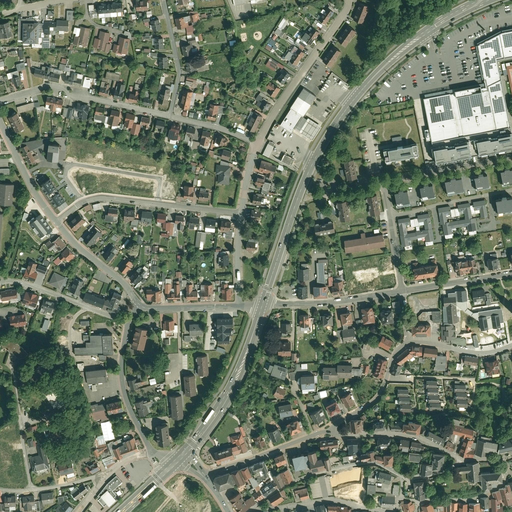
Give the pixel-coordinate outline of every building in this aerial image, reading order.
[(147,10),(146,0),(141,0),(136,1),(137,13),(138,13),(138,15),(144,14),(144,11),(147,10)] [(122,2),(98,4),(98,8),(99,13),(123,12),(122,2)] [(367,6),(358,2),(352,19),(361,23),(367,6)] [(317,20),(324,24),(333,11),(326,7),(317,20)] [(196,14),(189,15),(190,23),(199,21),(197,14),(196,14)] [(182,16),(174,17),(176,28),(182,27),(182,28),(186,27),(187,33),(194,31),(193,25),(188,26),(187,21),(184,22),(183,21),(182,16)] [(292,22),(282,16),(278,22),(282,25),(284,21),(290,25),(292,22)] [(34,21),(34,18),(18,18),(18,40),(23,40),(23,47),(55,47),(55,30),(68,30),(69,22),(69,20),(66,20),(56,19),(56,21),(45,21),(44,23),(39,22),(39,21),(34,21)] [(161,29),(159,18),(151,20),(153,30),(161,29)] [(0,38),(12,35),(9,21),(0,23),(0,24),(0,25),(0,38)] [(355,31),(346,25),(335,39),(344,45),(355,31)] [(87,46),(90,28),(80,26),(78,35),(74,35),(72,45),(73,45),(78,46),(79,44),(87,46)] [(424,95),(432,144),(510,128),(501,77),(498,56),(511,53),(511,26),(502,29),(478,42),(485,81),(486,84),(424,95)] [(309,45),(318,32),(314,29),(311,27),(302,40),(309,45)] [(283,33),(277,29),(274,33),(280,38),(283,33)] [(111,33),(100,30),(98,38),(95,37),(92,47),(96,48),(96,49),(102,50),(102,51),(109,53),(111,44),(108,43),(111,33)] [(125,31),(123,37),(130,39),(132,39),(131,32),(129,32),(127,32),(125,31)] [(127,54),(130,39),(123,37),(119,36),(118,44),(114,43),(113,51),(127,54)] [(164,48),(163,37),(151,38),(152,42),(155,42),(156,48),(164,48)] [(298,41),(295,46),(301,50),(305,45),(298,41)] [(191,44),(182,46),(184,56),(193,54),(192,51),(197,50),(196,47),(192,48),(191,44)] [(295,66),(304,52),(301,50),(295,46),(292,45),(288,51),(292,54),(288,61),(295,65),(295,66)] [(340,52),(330,45),(321,60),(330,66),(340,52)] [(168,67),(167,55),(159,56),(159,67),(168,67)] [(280,74),(283,70),(278,66),(279,64),(271,58),(266,66),(275,72),(276,71),(280,74)] [(195,60),(185,62),(187,72),(197,70),(195,60)] [(18,70),(18,71),(25,69),(25,65),(24,63),(24,62),(16,64),(17,70),(18,70)] [(503,75),(508,74),(511,97),(511,96),(511,79),(511,71),(511,70),(511,64),(509,65),(509,62),(501,63),(503,75)] [(60,63),(59,69),(61,70),(66,71),(70,72),(70,71),(71,66),(60,63)] [(33,75),(59,81),(61,70),(59,69),(51,67),(51,66),(46,65),(46,66),(42,65),(41,69),(35,68),(33,75)] [(254,71),(249,68),(244,77),(248,80),(254,71)] [(8,79),(11,78),(19,75),(18,71),(18,70),(17,70),(6,73),(8,79)] [(280,74),(277,78),(284,83),(291,75),(284,70),(283,70),(280,74)] [(70,72),(66,71),(64,83),(82,87),(85,77),(85,76),(77,74),(78,73),(70,71),(70,72)] [(102,77),(99,94),(110,96),(113,80),(119,81),(120,74),(106,71),(105,78),(102,77)] [(22,84),(19,75),(11,78),(12,84),(14,83),(15,86),(22,84)] [(315,76),(311,82),(321,89),(325,82),(315,76)] [(92,78),(85,77),(82,87),(89,88),(92,78)] [(228,92),(234,94),(235,89),(238,90),(241,81),(230,85),(228,92)] [(268,93),(275,98),(281,88),(270,81),(267,86),(266,85),(263,89),(264,90),(268,93)] [(115,89),(113,97),(122,99),(124,91),(123,91),(125,84),(118,82),(117,90),(115,89)] [(130,92),(128,101),(137,102),(140,88),(138,88),(139,85),(135,84),(133,93),(130,92)] [(266,95),(268,93),(264,90),(263,89),(258,86),(256,88),(261,92),(261,91),(266,95)] [(168,104),(171,89),(163,87),(162,87),(161,91),(158,102),(168,104)] [(316,97),(302,88),(289,108),(290,109),(279,125),(291,133),(293,129),(298,132),(306,120),(302,117),(316,97)] [(193,92),(183,89),(179,107),(189,110),(191,100),(194,101),(196,93),(193,92)] [(145,96),(143,104),(151,106),(153,98),(152,98),(153,94),(150,93),(150,92),(145,91),(144,96),(145,96)] [(265,100),(266,99),(259,94),(255,99),(258,101),(256,104),(266,111),(271,103),(265,100)] [(64,100),(47,96),(44,108),(49,109),(49,110),(56,111),(57,107),(62,108),(64,100)] [(33,102),(16,107),(18,114),(35,109),(33,102)] [(90,105),(77,102),(77,105),(75,107),(73,114),(74,116),(78,117),(78,118),(85,120),(87,114),(88,114),(90,105)] [(219,106),(217,112),(224,114),(226,107),(223,107),(224,103),(220,102),(219,106)] [(219,104),(210,103),(208,114),(206,113),(205,118),(207,118),(216,120),(217,112),(219,106),(219,104)] [(105,108),(96,105),(94,113),(96,114),(104,115),(105,108)] [(108,116),(107,123),(118,125),(119,118),(118,117),(120,111),(111,109),(110,115),(109,115),(108,116)] [(17,112),(8,117),(15,132),(25,127),(17,112)] [(135,114),(126,112),(124,120),(125,121),(124,125),(132,127),(135,114)] [(256,129),(262,116),(253,112),(245,129),(253,133),(255,128),(256,129)] [(104,115),(96,114),(95,119),(101,120),(101,124),(104,125),(104,122),(106,116),(104,115)] [(150,117),(142,116),(140,124),(144,125),(144,127),(148,128),(150,117)] [(307,118),(306,120),(298,132),(311,141),(320,127),(307,118)] [(166,121),(157,120),(155,127),(159,128),(159,130),(164,131),(166,121)] [(181,125),(172,123),(170,130),(173,131),(171,138),(177,139),(180,140),(181,135),(178,135),(178,132),(179,132),(181,125)] [(196,128),(187,126),(184,140),(189,142),(189,140),(193,141),(196,128)] [(212,132),(202,130),(201,138),(200,142),(200,143),(206,145),(208,145),(210,140),(211,140),(212,132)] [(226,137),(219,135),(218,137),(216,136),(214,141),(223,145),(224,144),(226,145),(228,139),(226,138),(226,137)] [(511,135),(476,142),(479,155),(511,149),(511,135)] [(28,144),(31,151),(42,146),(43,144),(42,138),(19,143),(21,147),(28,144)] [(259,152),(267,157),(274,143),(266,139),(259,152)] [(399,148),(402,147),(401,139),(391,141),(392,147),(398,146),(399,148)] [(191,149),(194,149),(198,149),(198,147),(199,142),(193,141),(191,146),(190,146),(191,149)] [(468,143),(432,150),(435,164),(470,157),(468,143)] [(28,144),(21,147),(28,164),(38,159),(36,154),(33,156),(31,151),(28,144)] [(49,144),(47,161),(58,161),(59,144),(49,144)] [(399,148),(384,151),(387,163),(419,156),(417,145),(402,147),(399,148)] [(220,158),(227,160),(230,150),(223,148),(223,150),(220,150),(218,154),(221,155),(220,158)] [(219,159),(220,157),(213,155),(214,151),(210,150),(208,156),(219,159)] [(284,154),(281,160),(291,165),(294,159),(284,154)] [(356,178),(352,158),(343,160),(346,180),(356,178)] [(260,160),(257,170),(265,172),(264,176),(272,178),(275,166),(270,164),(271,163),(260,160)] [(228,184),(230,166),(228,165),(220,164),(216,164),(215,174),(218,174),(217,183),(228,184)] [(511,184),(511,169),(510,170),(510,169),(505,169),(506,171),(501,171),(503,186),(511,184)] [(491,188),(488,174),(484,175),(484,174),(479,174),(480,175),(475,176),(477,191),(491,188)] [(256,184),(256,186),(266,188),(266,187),(271,187),(272,182),(263,181),(264,178),(255,176),(254,184),(256,184)] [(50,178),(41,185),(56,207),(65,200),(50,178)] [(465,192),(462,178),(456,179),(455,178),(450,179),(450,180),(445,181),(448,195),(465,192)] [(14,183),(0,181),(0,203),(12,204),(14,183)] [(436,198),(433,184),(429,185),(429,183),(425,184),(425,185),(420,186),(423,201),(436,198)] [(184,190),(183,198),(194,199),(194,191),(194,186),(184,185),(184,190)] [(200,188),(199,199),(209,201),(210,192),(206,192),(206,189),(200,188)] [(410,205),(408,191),(404,191),(404,190),(399,191),(399,192),(395,193),(397,207),(410,205)] [(253,193),(251,203),(265,206),(266,196),(261,195),(261,194),(253,193)] [(379,213),(375,193),(366,195),(369,215),(379,213)] [(511,212),(511,198),(508,200),(507,198),(502,198),(503,200),(496,201),(499,215),(511,212)] [(349,219),(346,199),(336,200),(339,220),(349,219)] [(484,200),(473,202),(473,205),(474,210),(480,210),(480,213),(481,217),(487,217),(484,200)] [(89,204),(83,207),(86,212),(91,210),(89,204)] [(451,214),(450,210),(450,207),(438,208),(441,225),(442,225),(444,236),(445,235),(452,234),(452,229),(467,226),(468,232),(476,231),(474,218),(472,219),(471,214),(470,206),(470,204),(458,205),(459,209),(459,211),(465,211),(466,220),(447,223),(446,215),(451,214)] [(473,205),(470,206),(471,214),(480,213),(480,210),(474,210),(473,205)] [(118,208),(108,207),(108,214),(108,215),(113,215),(117,216),(118,208)] [(253,209),(251,209),(249,217),(259,218),(260,210),(258,210),(258,209),(253,208),(253,209)] [(131,221),(133,221),(134,220),(135,210),(125,209),(124,221),(131,221)] [(451,214),(451,217),(460,216),(459,211),(459,209),(450,210),(451,214)] [(153,212),(142,211),(141,220),(141,221),(152,222),(153,212)] [(163,222),(166,222),(166,213),(158,212),(157,221),(163,222)] [(78,213),(67,223),(74,231),(85,221),(78,213)] [(410,224),(409,220),(409,218),(398,219),(402,246),(405,246),(409,246),(408,240),(417,239),(417,238),(425,237),(426,242),(433,241),(434,240),(430,213),(417,215),(418,218),(418,223),(423,222),(424,230),(416,231),(416,232),(407,233),(406,225),(410,224)] [(198,218),(189,217),(187,229),(192,230),(193,226),(197,227),(198,218)] [(214,229),(215,220),(205,218),(204,228),(214,229)] [(410,224),(410,227),(419,226),(418,223),(418,218),(409,220),(410,224)] [(230,221),(220,220),(219,229),(225,230),(229,230),(229,229),(230,221)] [(332,221),(312,225),(314,234),(334,231),(332,221)] [(170,230),(170,223),(166,222),(163,222),(162,229),(167,230),(170,230)] [(172,227),(176,227),(177,223),(175,223),(170,223),(170,230),(167,230),(167,234),(169,234),(169,236),(171,236),(172,227)] [(100,237),(103,234),(92,224),(92,225),(88,229),(90,231),(83,239),(90,246),(92,244),(93,244),(97,240),(96,240),(99,236),(100,237)] [(57,234),(50,227),(42,234),(44,237),(47,235),(51,239),(57,234)] [(347,253),(385,247),(383,235),(366,238),(366,234),(361,235),(362,238),(345,241),(347,253)] [(66,244),(59,236),(51,242),(49,240),(45,243),(51,250),(55,247),(58,251),(66,244)] [(255,242),(246,241),(245,249),(254,250),(255,242)] [(111,245),(102,256),(110,261),(116,253),(113,251),(115,248),(111,245)] [(75,255),(67,247),(58,256),(58,257),(62,260),(63,260),(65,257),(70,261),(75,255)] [(474,261),(473,258),(469,258),(468,256),(463,257),(462,251),(458,252),(459,257),(460,260),(454,261),(456,274),(476,271),(475,268),(477,267),(476,261),(474,261)] [(217,264),(227,264),(227,254),(219,254),(217,254),(217,258),(217,264)] [(62,260),(58,257),(53,262),(57,266),(58,265),(63,270),(68,265),(63,260),(62,260)] [(487,269),(496,268),(496,264),(498,264),(497,257),(486,259),(487,269)] [(125,261),(118,269),(125,274),(134,264),(130,261),(127,258),(125,261)] [(413,278),(438,274),(436,262),(435,262),(435,259),(430,260),(430,263),(417,266),(416,262),(411,263),(412,266),(411,266),(413,278)] [(29,261),(24,277),(34,281),(37,272),(35,272),(37,263),(29,261)] [(316,262),(316,285),(324,285),(325,285),(325,287),(332,285),(331,280),(333,279),(332,276),(327,277),(327,273),(324,274),(323,262),(318,262),(316,262)] [(47,268),(38,265),(36,271),(45,274),(47,268)] [(139,267),(129,278),(136,284),(143,276),(144,276),(148,273),(142,267),(141,269),(139,267)] [(297,280),(301,280),(308,279),(308,268),(297,268),(297,280)] [(54,272),(49,283),(60,288),(62,285),(65,278),(54,272)] [(379,287),(377,276),(349,281),(350,282),(347,283),(349,291),(351,291),(351,292),(379,287)] [(70,291),(79,294),(84,281),(75,277),(71,286),(70,291)] [(174,278),(171,279),(171,283),(171,288),(175,288),(175,283),(180,283),(180,288),(182,288),(182,287),(182,280),(182,278),(181,278),(179,278),(179,281),(174,281),(174,278)] [(296,286),(296,297),(306,297),(306,286),(301,286),(301,280),(297,280),(296,280),(297,286),(296,286)] [(330,286),(332,296),(341,294),(340,286),(342,286),(341,280),(333,282),(334,286),(330,286)] [(167,295),(167,301),(180,301),(180,288),(180,283),(175,283),(175,288),(175,292),(172,292),(171,288),(171,283),(166,283),(165,283),(165,288),(165,295),(167,295)] [(220,284),(221,299),(231,299),(230,287),(226,288),(226,283),(220,284)] [(196,297),(198,297),(198,290),(191,290),(191,284),(186,284),(186,287),(186,299),(196,299),(196,297)] [(198,290),(198,297),(200,297),(200,299),(209,299),(209,293),(212,293),(212,284),(200,284),(201,290),(198,290)] [(312,298),(326,297),(325,287),(325,285),(324,285),(316,285),(312,285),(312,298)] [(483,288),(470,290),(472,302),(473,302),(474,305),(478,304),(478,301),(485,300),(483,288)] [(17,289),(0,291),(1,294),(2,301),(18,299),(18,297),(17,291),(17,289)] [(162,296),(162,290),(153,290),(153,289),(147,289),(147,297),(152,297),(152,301),(161,300),(161,296),(162,296)] [(86,290),(82,301),(115,314),(123,294),(114,291),(111,299),(86,290)] [(447,294),(447,297),(455,296),(456,301),(466,301),(466,290),(454,291),(454,292),(447,294)] [(28,292),(26,291),(23,300),(22,303),(35,308),(36,305),(39,296),(37,295),(37,294),(29,291),(28,292)] [(447,297),(443,297),(443,306),(441,306),(442,323),(451,323),(456,322),(458,321),(457,317),(456,317),(456,312),(457,311),(457,306),(456,306),(456,305),(456,301),(455,296),(447,297)] [(46,300),(44,299),(41,307),(47,309),(46,311),(51,313),(54,303),(52,302),(53,302),(47,299),(46,300)] [(398,301),(391,302),(393,313),(400,312),(398,301)] [(466,301),(456,301),(456,305),(479,322),(478,312),(472,313),(467,309),(466,301)] [(371,306),(359,308),(361,324),(364,323),(364,324),(372,323),(372,322),(374,322),(371,306)] [(393,322),(390,308),(378,310),(380,324),(393,322)] [(479,322),(481,331),(500,328),(499,323),(503,323),(501,308),(478,312),(479,322)] [(339,312),(341,324),(345,323),(351,322),(349,311),(339,312)] [(416,317),(416,322),(422,322),(425,322),(425,316),(426,314),(431,314),(431,322),(440,322),(440,311),(421,312),(416,317)] [(25,314),(10,316),(12,328),(27,326),(25,314)] [(330,314),(321,314),(321,315),(318,315),(318,319),(321,318),(321,325),(331,324),(330,314)] [(307,315),(298,315),(298,327),(308,327),(308,323),(310,323),(309,317),(307,317),(307,315)] [(233,326),(233,318),(217,319),(217,342),(230,342),(230,335),(232,335),(231,326),(233,326)] [(163,323),(164,329),(165,329),(165,333),(174,333),(174,329),(174,325),(174,319),(165,320),(165,323),(163,323)] [(50,323),(46,322),(42,332),(47,334),(50,323)] [(201,333),(201,322),(190,322),(190,333),(201,333)] [(430,335),(429,323),(422,323),(422,322),(416,322),(416,324),(409,324),(410,335),(413,335),(413,336),(425,336),(425,335),(430,335)] [(290,323),(281,323),(281,336),(286,336),(286,333),(290,333),(290,323)] [(342,329),(332,331),(333,341),(336,341),(336,344),(342,343),(343,344),(355,342),(353,327),(346,329),(345,323),(341,324),(342,329)] [(442,323),(442,326),(440,327),(440,341),(445,341),(445,342),(453,342),(453,339),(455,339),(455,336),(455,335),(452,335),(452,332),(454,332),(454,327),(452,327),(452,326),(451,326),(451,323),(442,323)] [(144,350),(148,329),(136,326),(131,347),(144,350)] [(6,352),(9,351),(5,364),(10,369),(21,365),(22,360),(29,354),(18,341),(17,342),(13,339),(14,338),(10,333),(0,341),(0,350),(1,352),(5,350),(6,352)] [(114,353),(113,333),(90,335),(90,336),(83,336),(83,339),(91,339),(91,342),(86,342),(86,348),(74,348),(75,355),(99,354),(99,359),(107,358),(107,354),(114,353)] [(387,350),(392,341),(381,335),(379,334),(375,341),(377,342),(376,344),(387,350)] [(457,336),(455,336),(455,339),(453,339),(453,342),(453,343),(463,346),(467,346),(467,340),(464,338),(457,338),(457,336)] [(290,353),(290,341),(276,341),(276,356),(290,355),(290,360),(294,360),(294,353),(290,353)] [(421,347),(412,346),(405,349),(411,355),(413,356),(413,357),(416,358),(416,356),(417,356),(417,359),(420,359),(420,356),(421,348),(421,347)] [(435,356),(436,350),(423,347),(423,348),(421,348),(420,356),(422,357),(435,359),(435,356)] [(411,355),(405,349),(397,357),(396,358),(394,361),(400,366),(408,359),(410,360),(413,358),(411,355)] [(197,374),(207,374),(206,355),(195,355),(197,374)] [(444,372),(445,357),(435,356),(435,359),(434,368),(433,367),(433,371),(444,372)] [(477,358),(464,356),(464,358),(461,357),(459,365),(455,365),(454,372),(459,373),(460,371),(461,371),(462,366),(471,367),(471,370),(475,370),(477,358)] [(382,379),(386,361),(377,358),(373,376),(382,379)] [(497,360),(484,362),(486,376),(499,374),(497,360)] [(42,362),(29,372),(37,381),(49,371),(42,362)] [(284,378),(287,369),(273,364),(270,374),(284,378)] [(351,365),(336,364),(336,367),(322,366),(321,379),(336,380),(336,377),(350,378),(350,376),(351,369),(351,365)] [(393,364),(390,375),(398,376),(401,366),(393,364)] [(108,382),(106,369),(85,371),(87,384),(108,382)] [(313,376),(313,374),(299,375),(299,377),(297,377),(296,380),(296,383),(299,383),(300,392),(313,391),(313,384),(317,383),(316,375),(313,376)] [(183,395),(194,394),(193,375),(182,375),(183,395)] [(140,377),(128,380),(131,391),(139,389),(138,385),(145,384),(144,379),(141,380),(140,377)] [(66,401),(55,384),(50,387),(48,384),(44,386),(47,390),(45,391),(49,396),(47,397),(50,402),(52,401),(55,405),(57,403),(59,405),(66,401)] [(285,390),(276,386),(272,395),(281,399),(285,390)] [(345,408),(354,403),(352,401),(354,400),(351,394),(349,395),(348,393),(339,397),(345,408)] [(269,404),(270,401),(256,394),(255,397),(269,404)] [(172,418),(182,417),(180,395),(171,395),(172,418)] [(151,397),(135,402),(140,417),(149,414),(146,405),(153,403),(151,397)] [(124,410),(122,400),(106,403),(109,414),(124,410)] [(330,415),(340,410),(334,400),(324,405),(330,415)] [(467,408),(467,400),(465,400),(456,400),(456,407),(458,407),(458,412),(463,413),(464,408),(467,408)] [(313,405),(316,411),(320,409),(321,408),(318,401),(311,402),(312,406),(313,405)] [(277,405),(279,417),(291,414),(289,402),(277,405)] [(107,419),(103,404),(97,405),(97,404),(90,405),(92,416),(95,420),(101,419),(101,420),(107,419)] [(313,423),(324,419),(320,409),(316,411),(309,413),(313,423)] [(448,431),(470,436),(472,428),(463,425),(463,423),(463,420),(463,419),(451,416),(449,425),(448,431)] [(284,423),(282,417),(276,419),(279,425),(284,423)] [(290,434),(301,430),(299,425),(301,425),(299,420),(297,420),(296,418),(285,423),(290,434)] [(372,431),(384,430),(383,419),(382,419),(382,418),(378,419),(371,420),(372,431)] [(350,420),(350,422),(349,422),(350,432),(361,431),(360,419),(350,420)] [(400,431),(418,434),(419,427),(420,422),(406,419),(406,422),(401,421),(401,424),(400,431)] [(61,421),(49,426),(53,436),(65,430),(61,421)] [(246,421),(240,424),(244,432),(247,431),(246,429),(249,428),(246,421)] [(401,424),(400,424),(401,422),(390,421),(389,423),(386,423),(386,430),(399,431),(400,431),(401,424)] [(110,422),(101,424),(105,440),(114,438),(110,422)] [(156,425),(158,444),(170,443),(168,424),(156,425)] [(422,436),(426,428),(420,425),(419,427),(418,434),(422,436)] [(267,431),(272,442),(280,438),(278,434),(280,434),(277,428),(276,428),(275,427),(267,431)] [(424,437),(442,446),(447,437),(448,435),(443,432),(441,436),(428,430),(424,437)] [(492,452),(494,440),(490,440),(491,434),(480,432),(479,438),(476,438),(475,440),(475,444),(473,454),(485,456),(486,451),(492,452)] [(230,447),(233,455),(250,450),(244,436),(242,437),(240,433),(229,437),(230,438),(228,439),(229,442),(231,442),(232,444),(235,443),(235,445),(230,447)] [(252,437),(256,448),(264,444),(262,441),(264,440),(262,436),(261,437),(259,434),(252,437)] [(460,444),(458,454),(465,456),(472,456),(472,449),(473,447),(472,447),(473,444),(475,444),(475,440),(463,436),(461,444),(460,444)] [(110,451),(114,461),(118,459),(118,458),(124,456),(123,454),(134,450),(135,451),(138,450),(137,447),(138,446),(134,437),(123,441),(122,440),(118,442),(117,440),(114,442),(113,440),(108,442),(109,443),(105,445),(108,452),(110,451)] [(389,445),(389,437),(377,437),(377,446),(379,446),(379,445),(389,445)] [(447,437),(442,446),(451,450),(454,443),(451,442),(452,440),(447,437)] [(496,451),(511,448),(511,437),(498,440),(496,451)] [(407,451),(409,440),(399,438),(397,449),(407,451)] [(357,454),(356,445),(356,439),(346,439),(346,447),(347,447),(347,452),(347,454),(357,454)] [(319,451),(326,450),(327,455),(332,454),(331,449),(338,449),(337,440),(318,442),(319,451)] [(49,467),(43,441),(36,443),(39,454),(29,457),(33,471),(49,467)] [(422,450),(424,450),(424,446),(423,446),(423,445),(420,445),(420,443),(411,441),(409,448),(422,450)] [(20,464),(21,461),(15,448),(9,448),(9,443),(3,442),(2,459),(7,459),(7,456),(11,457),(15,463),(20,464)] [(233,455),(230,447),(230,446),(212,451),(216,463),(234,458),(233,455)] [(359,453),(360,461),(374,458),(375,458),(374,453),(373,449),(364,451),(364,452),(359,453)] [(310,472),(330,468),(327,454),(321,455),(322,456),(316,457),(314,450),(307,451),(306,450),(293,453),(297,466),(300,465),(300,463),(308,461),(310,472)] [(421,452),(408,450),(407,459),(420,461),(421,452)] [(441,470),(443,453),(432,451),(431,461),(419,461),(418,472),(431,472),(431,469),(441,470)] [(392,464),(391,452),(382,452),(382,455),(382,462),(382,464),(392,464)] [(282,453),(273,457),(277,466),(286,463),(282,453)] [(374,458),(374,460),(382,462),(382,455),(374,453),(375,458),(374,458)] [(58,463),(62,475),(75,471),(71,459),(58,463)] [(266,471),(263,460),(247,466),(251,474),(258,471),(261,470),(263,477),(264,477),(267,476),(266,471)] [(88,465),(92,473),(101,469),(96,461),(88,465)] [(501,481),(500,470),(478,471),(477,461),(465,462),(465,464),(458,465),(458,472),(466,472),(466,479),(480,478),(481,487),(490,486),(490,484),(495,484),(495,481),(501,481)] [(250,477),(246,466),(238,469),(243,480),(244,480),(248,478),(250,477)] [(229,473),(228,471),(212,477),(211,479),(217,490),(232,484),(232,483),(234,482),(236,486),(243,483),(236,469),(229,472),(229,473)] [(292,481),(287,469),(279,472),(284,484),(292,481)] [(389,481),(391,472),(379,469),(377,478),(389,481)] [(259,475),(253,478),(257,485),(265,479),(264,477),(263,477),(261,470),(258,471),(259,475)] [(284,485),(278,473),(272,476),(274,481),(277,488),(284,485)] [(373,475),(366,475),(365,490),(374,490),(374,482),(373,482),(373,475)] [(109,493),(111,491),(114,488),(121,482),(115,476),(106,485),(107,486),(102,491),(103,492),(98,496),(108,506),(115,499),(109,493)] [(250,477),(248,478),(244,480),(247,484),(245,485),(246,487),(247,490),(257,485),(253,478),(253,477),(251,477),(251,476),(250,477)] [(423,497),(423,487),(422,479),(412,479),(412,488),(413,488),(413,497),(423,497)] [(265,495),(277,488),(274,481),(271,483),(269,480),(265,482),(266,484),(260,488),(265,495)] [(316,494),(313,485),(318,484),(317,480),(307,483),(311,496),(316,494)] [(504,486),(497,488),(498,489),(500,497),(501,499),(502,498),(504,503),(511,500),(511,498),(511,495),(509,489),(510,488),(508,482),(507,483),(503,484),(504,486)] [(239,491),(246,487),(245,485),(243,483),(236,486),(239,491)] [(71,494),(77,501),(90,489),(87,486),(85,487),(83,484),(78,488),(77,486),(74,488),(73,487),(68,488),(71,493),(71,494)] [(306,486),(293,489),(294,494),(298,493),(299,498),(308,497),(306,486)] [(258,489),(251,493),(256,500),(262,496),(258,489)] [(498,489),(491,491),(493,496),(495,496),(495,498),(499,498),(500,497),(498,489)] [(279,490),(268,497),(273,506),(284,499),(283,497),(286,495),(282,490),(279,491),(279,490)] [(236,511),(239,511),(255,503),(250,495),(243,500),(238,491),(228,498),(229,500),(227,501),(233,510),(235,509),(236,511)] [(42,500),(43,504),(54,503),(53,492),(42,493),(42,500)] [(34,494),(23,496),(24,509),(32,508),(32,505),(35,504),(35,501),(34,494)] [(381,504),(393,504),(394,495),(381,494),(381,504)] [(16,495),(5,495),(5,503),(5,506),(10,506),(16,505),(16,495)] [(67,496),(57,497),(58,504),(67,498),(67,496)] [(488,496),(479,497),(479,501),(479,506),(488,506),(488,496)] [(493,496),(490,497),(490,511),(501,511),(501,503),(499,504),(499,498),(495,498),(495,496),(493,496)] [(410,500),(405,501),(405,500),(400,500),(400,503),(403,511),(414,508),(412,501),(410,501),(410,500)] [(62,511),(70,511),(73,508),(65,501),(59,509),(62,511)] [(431,501),(419,505),(421,511),(430,511),(437,510),(435,505),(432,506),(431,501)] [(456,509),(456,501),(434,501),(434,505),(441,505),(441,510),(443,510),(442,511),(448,511),(449,510),(450,510),(450,511),(454,511),(454,509),(456,509)] [(453,511),(465,511),(466,502),(456,501),(456,509),(454,509),(454,511),(453,511)] [(479,501),(467,502),(467,511),(479,511),(479,506),(479,501)] [(326,511),(324,502),(313,505),(314,510),(314,511),(326,511)] [(327,508),(327,511),(332,511),(331,508),(335,508),(335,503),(326,502),(327,508)] [(346,504),(335,503),(335,508),(335,511),(339,511),(345,511),(346,511),(350,511),(350,506),(346,506),(346,504)]
